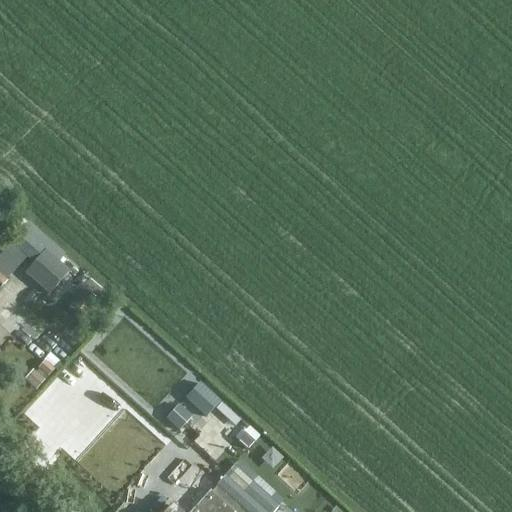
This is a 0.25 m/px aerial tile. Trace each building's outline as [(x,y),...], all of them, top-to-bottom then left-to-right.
[(25,277),(50,299),(70,275),(46,254),(25,277)] [(0,289),(7,282),(6,282),(11,276),(0,266),(0,289)] [(69,310),(85,323),(100,306),(84,293),(69,310)] [(52,370),(59,363),(49,355),(43,362),(52,370)] [(50,376),(54,372),(43,363),(40,367),(50,376)] [(44,382),(50,376),(40,368),(35,374),(44,382)] [(35,392),(44,382),(32,372),(23,382),(35,392)] [(203,416),(216,402),(199,386),(186,401),(203,416)] [(165,422),(178,434),(190,420),(177,408),(165,422)] [(229,426),(236,419),(226,411),(220,418),(229,426)] [(246,453),(259,439),(249,430),(236,443),(246,453)] [(304,483),(310,475),(292,462),(286,470),(304,483)] [(275,511),(279,508),(233,467),(215,486),(243,511),(275,511)] [(165,511),(190,511),(215,485),(205,477),(184,501),(185,502),(176,511),(170,507),(165,511)] [(230,511),(219,502),(215,498),(216,497),(210,492),(215,486),(215,485),(190,511),(230,511)]
